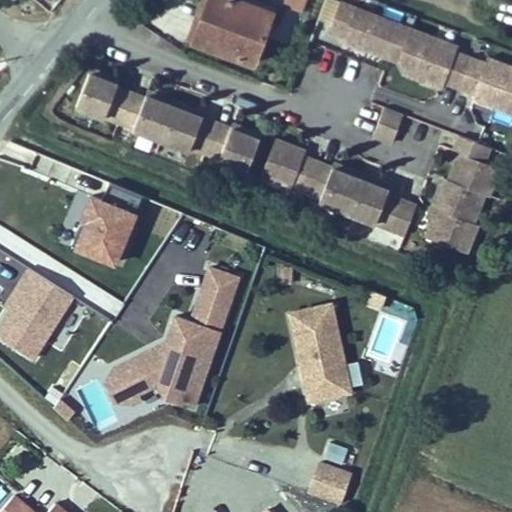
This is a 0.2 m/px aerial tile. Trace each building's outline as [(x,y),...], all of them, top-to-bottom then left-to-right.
[(254,75),(279,16),(238,0),(209,0),(190,49),(254,75)] [(286,0),(306,8),(309,0),(286,0)] [(399,62),(411,28),(343,2),(331,30),(346,36),(345,40),(399,62)] [(459,89),(470,58),(457,53),(460,48),(411,28),(399,62),(404,73),(443,89),(445,83),(459,89)] [(470,58),(459,89),(475,95),(473,101),(511,116),(511,115),(511,68),(489,59),(487,65),(470,58)] [(119,126),(131,96),(116,90),(117,88),(119,83),(105,77),(91,72),(76,110),(104,121),(104,120),(119,126)] [(161,144),(176,108),(161,103),(147,97),(145,102),(131,96),(119,126),(133,132),(133,133),(161,144)] [(176,108),(161,144),(189,155),(191,152),(203,156),(215,129),(202,124),(203,119),(190,114),(176,108)] [(394,145),(405,116),(386,109),(375,138),(394,145)] [(215,129),(203,156),(219,163),(218,167),(246,178),(260,141),(246,136),(232,131),(231,135),(215,129)] [(450,179),(491,195),(497,177),(500,168),(484,162),(490,147),(461,136),(455,151),(451,161),(457,162),(450,179)] [(307,193),(318,164),(303,158),(306,152),(296,148),(276,140),(260,179),(291,191),(292,188),(307,193)] [(346,213),(363,176),(347,170),(334,165),(332,169),(318,164),(307,193),(324,200),(322,204),(346,213)] [(363,176),(346,213),(404,237),(417,206),(387,194),(388,192),(391,187),(377,182),(363,176)] [(432,209),(474,225),(482,204),(487,205),(491,195),(450,179),(445,177),(441,186),(432,209)] [(103,202),(93,199),(75,250),(122,266),(140,215),(137,214),(143,198),(109,187),(103,202)] [(474,225),(432,209),(430,216),(426,226),(432,228),(425,246),(465,262),(476,233),(471,232),(474,225)] [(158,387),(167,404),(199,397),(240,280),(208,268),(189,322),(176,318),(168,341),(117,366),(110,383),(118,401),(134,399),(158,387)] [(282,281),(295,281),(296,268),(282,268),(282,281)] [(74,301),(32,273),(0,320),(0,337),(35,361),(74,301)] [(388,298),(373,293),(368,306),(384,311),(388,298)] [(308,382),(312,400),(354,391),(335,302),(293,311),(306,369),(310,368),(312,376),(308,382)] [(78,413),(65,402),(56,411),(70,422),(78,413)] [(326,460),(347,464),(350,448),(329,444),(326,460)] [(310,495),(341,505),(352,475),(321,464),(310,495)] [(75,511),(74,511),(67,511),(66,511),(70,506),(61,497),(46,511),(45,511),(20,488),(0,509),(0,510),(2,511),(75,511)]
